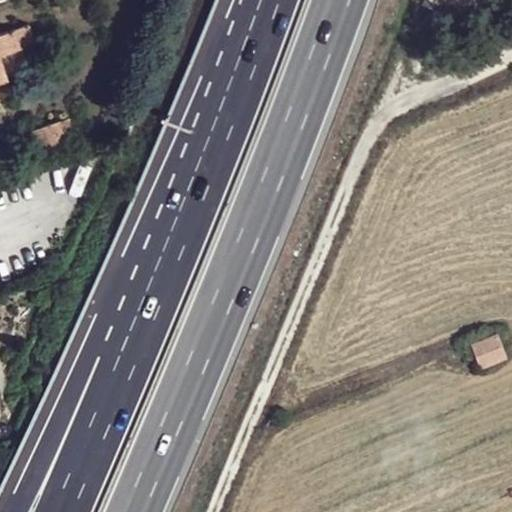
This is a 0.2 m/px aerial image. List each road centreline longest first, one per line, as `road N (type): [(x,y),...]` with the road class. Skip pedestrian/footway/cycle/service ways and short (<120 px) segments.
road 1 (track): [(208,511),(416,0)]
road 2 (motorway): [(152,511),(219,361),(346,0)]
road 3 (motorway): [(200,161),(15,511)]
road 4 (motorway): [(200,161),(54,511)]
road 5 (motorway): [(267,0),(200,161)]
road 6 (track): [(382,95),(511,46)]
